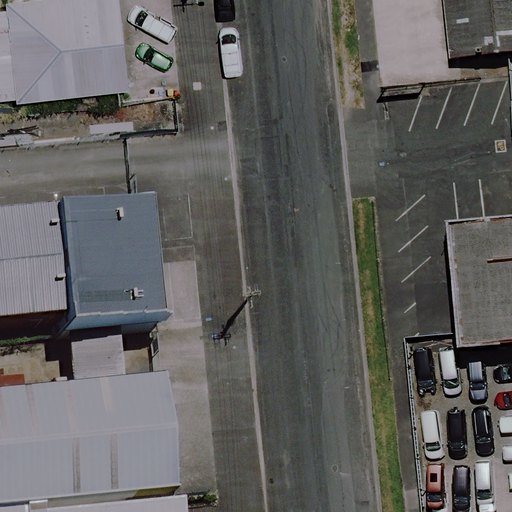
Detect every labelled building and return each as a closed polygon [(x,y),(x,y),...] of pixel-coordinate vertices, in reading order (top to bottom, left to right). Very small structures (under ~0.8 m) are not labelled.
[(511,0),(446,0),(452,61),(474,59),(511,55),(511,0)] [(147,5),(0,18),(0,114),(155,100),(147,5)] [(511,229),(484,232),(497,375),(511,373),(511,229)] [(177,231),(0,247),(0,373),(188,356),(177,231)] [(188,407),(0,424),(0,511),(44,511),(196,498),(188,407)]
